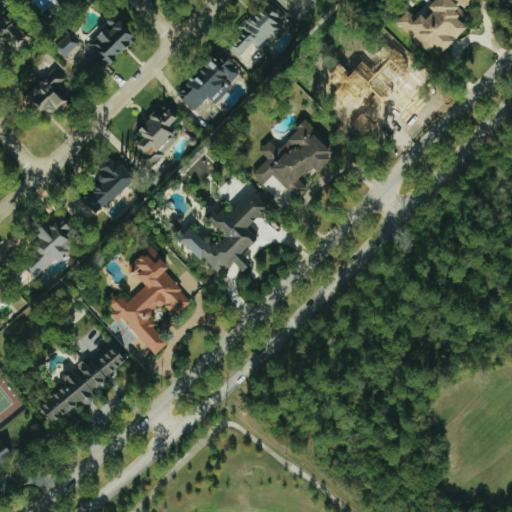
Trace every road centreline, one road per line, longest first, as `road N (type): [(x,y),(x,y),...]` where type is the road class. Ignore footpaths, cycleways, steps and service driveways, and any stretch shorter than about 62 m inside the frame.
road 1 (secondary): [(511,55),(313,262),(32,511)]
road 2 (secondary): [(80,511),(334,285),(511,99)]
road 3 (residential): [(0,214),(216,0)]
